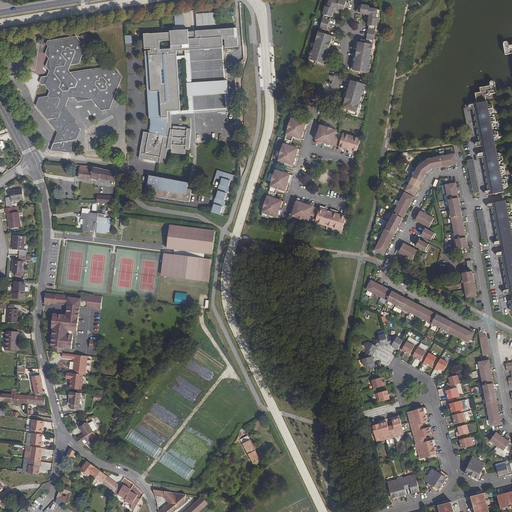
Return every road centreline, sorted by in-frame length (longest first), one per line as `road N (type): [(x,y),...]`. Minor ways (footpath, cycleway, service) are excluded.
road 1 (residential): [(490,324),(460,171),(433,176),(381,278)]
road 2 (residential): [(61,438),(38,343),(46,229),(33,163)]
road 3 (residential): [(355,0),(335,83),(321,96),(305,147)]
road 4 (residential): [(153,511),(138,481),(61,438)]
